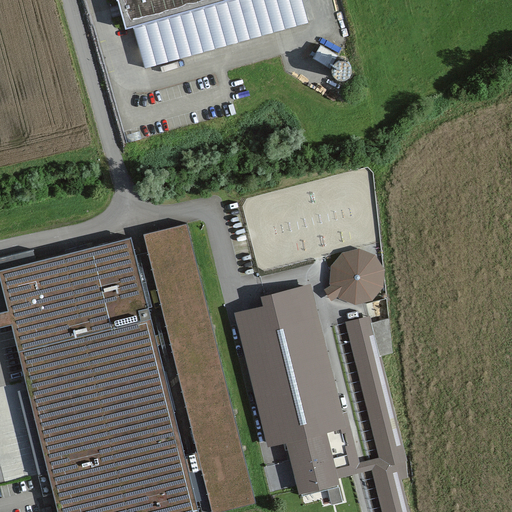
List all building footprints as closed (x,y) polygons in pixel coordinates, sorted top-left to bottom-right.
[(119,0),(128,29),(231,0),(119,0)] [(330,66),(330,70),(332,73),(334,76),(337,78),(341,79),(345,79),(349,78),(351,75),(353,71),(354,67),(353,63),(351,60),(348,57),(344,56),(340,56),(337,57),(334,59),(332,62),(330,66)] [(330,91),(327,97),(335,101),(338,95),(330,91)] [(256,501),(189,223),(146,233),(213,511),(256,501)] [(200,511),(132,236),(0,268),(0,277),(8,309),(0,310),(0,324),(11,322),(27,385),(49,474),(58,511),(200,511)] [(342,251),(331,265),(330,282),(331,284),(326,287),(333,298),(338,295),(340,298),(355,304),(372,300),(383,285),(386,269),(377,254),(359,246),(342,251)] [(309,291),(240,308),(273,439),(289,435),(302,486),(363,471),(372,511),(402,511),(393,473),(405,469),(366,314),(332,322),(366,459),(352,463),(309,291)]
